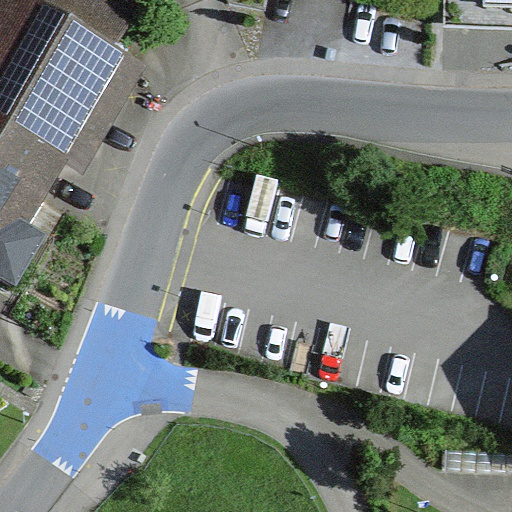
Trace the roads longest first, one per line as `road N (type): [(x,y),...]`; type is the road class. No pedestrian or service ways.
road 1 (residential): [(229,116),(204,139),(168,198),(107,380),(23,511)]
road 2 (residential): [(466,120),(326,107),(229,116)]
road 3 (residential): [(195,0),(229,116)]
